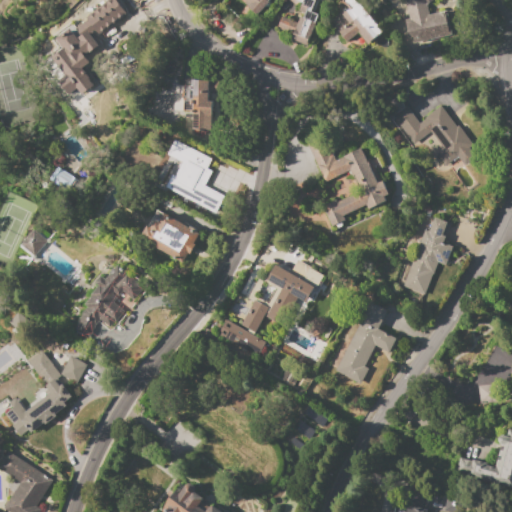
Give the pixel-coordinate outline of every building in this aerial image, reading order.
[(76,17),(98,0),(102,0),(119,21),(113,25),(114,26),(105,32),(101,27),(101,26),(96,20),(89,25),(88,24),(85,27),(82,23),(81,23),(76,17)] [(268,0),(268,1),(270,3),(266,7),(265,6),(257,16),(243,4),(246,1),(244,0),(268,0)] [(302,17),(304,13),(289,8),(292,1),(290,0),(318,0),(314,12),(319,14),(316,22),(307,46),(291,40),(293,35),(276,29),(281,16),(298,23),(300,16),(302,17)] [(356,0),(359,3),(360,2),(378,24),(377,25),(379,27),(375,30),(379,35),(368,44),(358,33),(347,42),(329,21),(337,15),(337,14),(340,11),(342,13),(349,8),(347,5),(341,3),(342,0),(356,0)] [(426,5),(428,15),(439,12),(439,14),(447,13),(451,35),(409,44),(404,20),(408,19),(405,0),(433,0),(426,5)] [(52,58),(64,49),(59,43),(67,37),(73,45),(79,40),(77,38),(87,31),(99,45),(89,53),(88,52),(84,54),(90,62),(81,68),(89,78),(88,79),(93,85),(80,96),(75,89),(68,94),(63,88),(58,81),(65,75),(52,58)] [(192,79),(220,81),(220,93),(209,92),(208,100),(213,101),(211,130),(192,129),(193,115),(190,115),(190,113),(184,113),(186,84),(192,85),(192,79)] [(440,106),(456,126),(458,125),(473,144),(469,147),(476,157),(464,166),(457,157),(444,166),(435,154),(443,149),(429,131),(415,143),(410,140),(392,116),(405,106),(419,123),(425,118),(425,117),(440,106)] [(361,149),(366,159),(375,155),(385,179),(381,180),(388,195),(383,197),(385,201),(367,209),(366,205),(342,216),(345,221),(341,222),(330,227),(322,207),(337,200),(337,202),(360,192),(351,170),(323,182),(307,145),(325,137),(335,160),(361,149)] [(209,157),(171,140),(165,154),(178,160),(165,189),(214,212),(221,195),(202,186),(209,170),(204,168),(209,157)] [(76,179),(56,165),(47,178),(67,192),(76,179)] [(163,213),(199,234),(193,243),(195,244),(188,255),(187,254),(182,262),(141,238),(147,227),(150,229),(155,221),(157,222),(163,213)] [(425,230),(428,231),(434,217),(446,222),(445,224),(449,225),(442,243),(444,244),(444,243),(452,246),(444,266),(437,263),(432,275),(431,275),(423,295),(402,286),(425,230)] [(20,245),(33,230),(47,241),(34,256),(20,245)] [(275,264),(289,273),(297,259),(315,270),(307,283),(314,287),(305,303),(303,302),(287,329),(265,316),(272,304),(276,306),(280,300),(272,296),(275,290),(262,282),(265,277),(267,278),(275,264)] [(100,319),(95,325),(94,324),(89,337),(74,330),(81,314),(87,307),(84,304),(92,296),(91,295),(99,286),(95,282),(101,276),(105,280),(110,275),(108,273),(113,268),(114,268),(117,265),(120,268),(121,267),(142,287),(141,288),(142,290),(133,300),(123,291),(119,296),(114,291),(112,294),(117,298),(113,302),(123,311),(109,327),(100,319)] [(225,319),(246,332),(248,329),(240,325),(254,300),(268,308),(254,333),(253,332),(251,335),(264,343),(256,357),(216,333),(225,319)] [(387,310),(377,329),(396,338),(392,346),(392,345),(388,353),(374,346),(364,366),(367,368),(361,381),(360,385),(335,372),(362,317),(361,316),(369,301),(387,310)] [(42,351),(60,376),(55,379),(60,386),(62,384),(71,397),(64,402),(67,405),(55,414),(56,416),(31,434),(28,430),(19,437),(12,426),(13,425),(5,414),(13,408),(9,403),(16,397),(24,408),(35,400),(33,396),(34,396),(33,394),(45,385),(27,361),(42,351)] [(70,356),(86,365),(76,383),(59,374),(70,356)] [(279,378),(285,368),(302,377),(296,388),(279,378)] [(511,382),(511,377),(511,397),(504,398),(505,402),(479,404),(477,386),(511,382)] [(502,445),(500,443),(499,442),(498,440),(499,438),(500,436),(501,435),(503,434),(505,435),(507,436),(509,429),(511,430),(511,488),(469,476),(470,473),(456,469),(460,457),(472,460),(473,459),(487,463),(487,465),(495,467),(502,445)] [(0,462),(8,451),(53,481),(35,506),(40,509),(38,511),(1,511),(4,508),(3,507),(20,483),(0,469),(0,462)] [(196,492),(205,498),(203,501),(202,501),(198,506),(205,511),(209,506),(210,507),(212,504),(222,511),(161,511),(160,511),(180,484),(184,487),(185,485),(187,483),(190,482),(192,483),(195,484),(196,486),(197,489),(196,491),(196,492)] [(397,511),(404,486),(428,492),(424,509),(426,510),(425,511),(397,511)]
